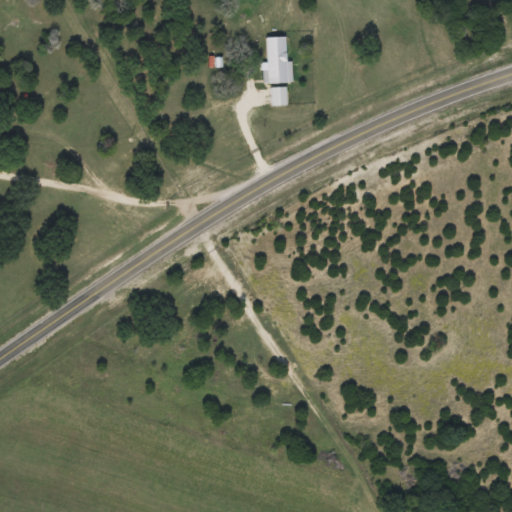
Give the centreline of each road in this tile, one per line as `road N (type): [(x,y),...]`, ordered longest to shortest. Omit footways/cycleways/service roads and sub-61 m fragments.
road 1 (secondary): [(511,75),(345,142),(187,231),(0,363)]
road 2 (residential): [(202,223),(166,168),(162,136),(69,0)]
road 3 (residential): [(0,134),(166,168)]
